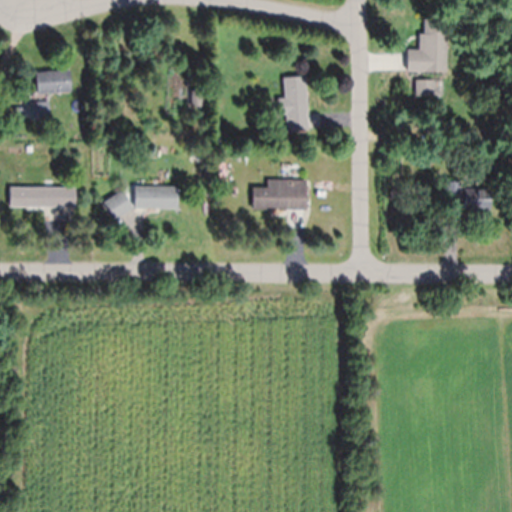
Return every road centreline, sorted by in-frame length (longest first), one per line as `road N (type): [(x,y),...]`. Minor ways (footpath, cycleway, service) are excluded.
road 1 (residential): [(511,275),(0,272)]
road 2 (residential): [(356,25),(219,0),(66,9),(23,3)]
road 3 (residential): [(367,275),(355,0)]
